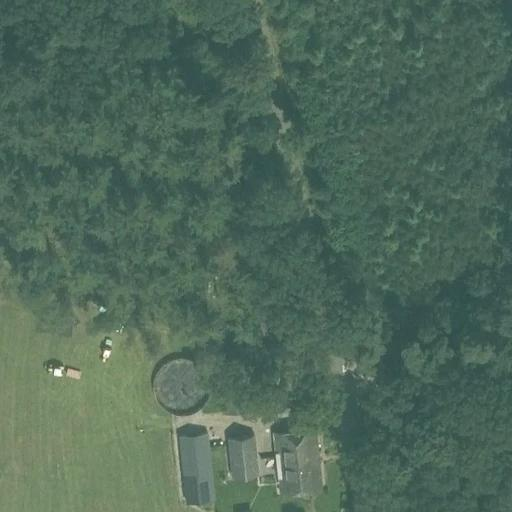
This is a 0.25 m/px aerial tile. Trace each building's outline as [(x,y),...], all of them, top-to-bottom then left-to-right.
[(240,320),(237,354),(286,357),(287,323),(240,320)] [(222,372),(226,412),(248,410),(244,371),(222,372)] [(322,488),(316,427),(274,432),(280,492),(322,488)] [(215,499),(207,432),(180,435),(187,502),(215,499)] [(258,474),(254,434),(228,437),(232,476),(258,474)]
